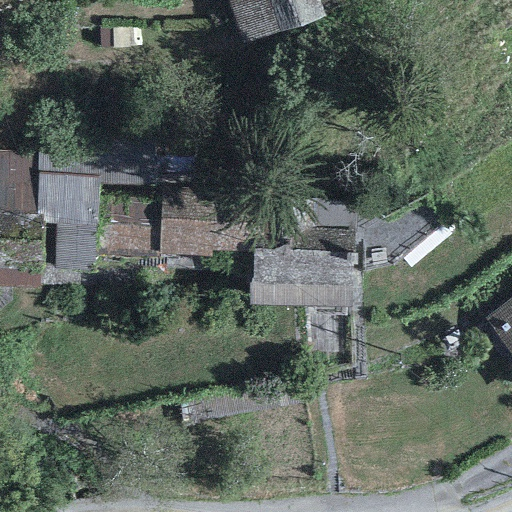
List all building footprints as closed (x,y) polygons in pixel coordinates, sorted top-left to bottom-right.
[(319,0),(221,0),(234,34),(320,3),(319,0)] [(43,152),(0,151),(0,273),(39,274),(43,152)] [(267,175),(164,173),(164,180),(94,179),(93,247),(212,249),(212,243),(247,244),(248,227),(266,228),(267,175)] [(281,232),(251,231),(250,291),(313,293),(312,308),(356,310),(360,197),(282,194),(281,232)] [(511,284),(485,306),(511,339),(511,284)]
